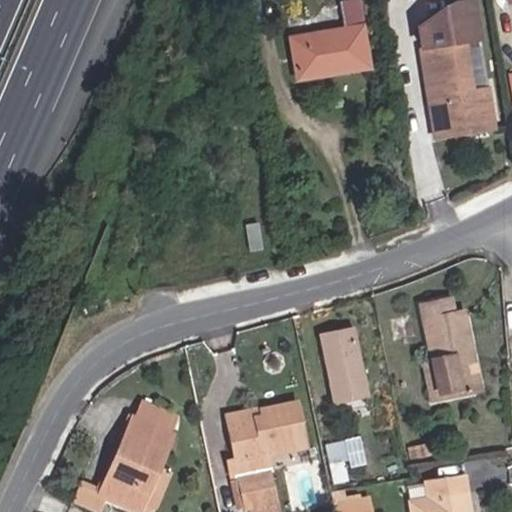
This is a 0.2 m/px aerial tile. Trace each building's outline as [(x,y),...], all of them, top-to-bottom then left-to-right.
[(470,88),(464,38),(477,36),(471,0),(464,0),(442,4),(417,24),(434,137),(453,134),(451,125),(492,119),(487,86),(470,88)] [(296,79),(368,68),(357,1),(342,4),(346,29),(289,38),(296,79)] [(494,128),(492,119),(451,125),(453,134),(494,128)] [(253,226),(255,255),(269,253),(266,225),(253,226)] [(449,299),(420,305),(432,362),(440,399),(477,392),(469,354),(472,353),(463,311),(452,314),(449,299)] [(330,384),(363,377),(352,329),(319,337),(330,384)] [(440,399),(432,362),(423,363),(431,401),(440,399)] [(159,497),(169,473),(158,468),(173,436),(167,434),(174,419),(142,404),(134,420),(131,419),(99,491),(140,510),(148,492),(159,497)] [(244,511),(278,506),(266,454),(306,446),(297,404),(265,410),(266,416),(228,424),(236,460),(227,462),(230,477),(236,477),(243,511),(244,511)] [(350,467),(366,464),(359,437),(344,441),(350,467)] [(411,458),(434,452),(432,444),(409,449),(411,458)] [(477,511),(472,476),(426,484),(428,500),(399,506),(400,511),(477,511)] [(91,511),(98,511),(107,495),(99,491),(81,483),(72,503),(91,511)] [(348,511),(370,511),(368,499),(347,503),(348,511)]
